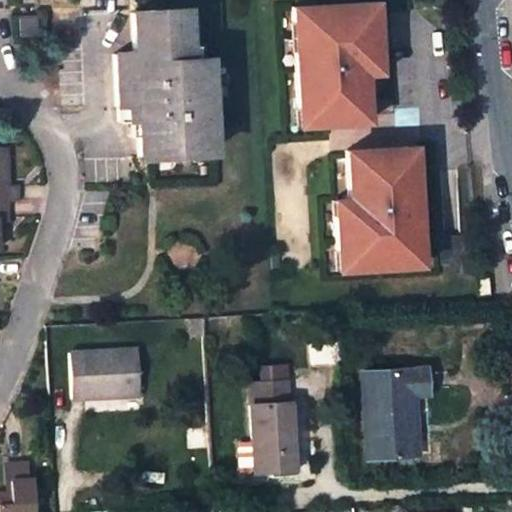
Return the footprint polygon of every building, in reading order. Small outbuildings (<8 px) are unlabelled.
[(288,6),(295,126),(365,122),(363,73),(379,73),(376,2),(288,6)] [(173,26),(183,25),(183,9),(173,10),(173,26)] [(134,52),(114,53),(116,105),(126,104),(127,120),(137,120),(138,135),(138,155),(159,154),(175,153),(190,152),(190,147),(210,146),(207,92),(197,93),(196,75),(195,60),(185,60),(184,44),(183,25),(173,26),(173,10),(132,12),(134,52)] [(35,14),(17,15),(19,38),(37,37),(35,14)] [(185,60),(195,60),(195,43),(184,44),(185,60)] [(197,93),(207,92),(207,75),(196,75),(197,93)] [(126,104),(116,105),(117,121),(127,120),(126,104)] [(137,120),(127,120),(127,136),(138,135),(137,120)] [(329,199),(333,270),(420,265),(414,146),(343,150),(345,198),(329,199)] [(0,220),(8,220),(7,200),(19,200),(18,184),(6,185),(1,186),(0,179),(6,179),(3,147),(0,147),(0,220)] [(190,317),(192,352),(204,352),(202,316),(190,317)] [(137,348),(67,351),(69,398),(138,394),(137,348)] [(258,382),(247,383),(252,472),(292,469),(289,402),(286,401),(284,366),(257,368),(258,382)] [(423,369),(359,372),(366,457),(416,453),(414,433),(410,433),(409,423),(413,423),(410,394),(425,392),(423,369)] [(207,407),(189,408),(191,446),(209,445),(207,407)] [(0,511),(34,511),(32,479),(27,479),(26,460),(6,461),(8,492),(2,492),(0,491),(0,511)]
